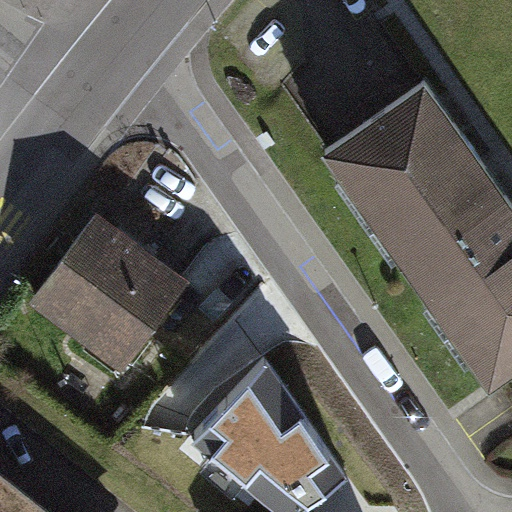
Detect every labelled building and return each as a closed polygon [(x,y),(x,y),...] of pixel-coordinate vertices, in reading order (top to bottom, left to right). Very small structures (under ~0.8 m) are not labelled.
[(423,72),(321,144),(403,259),(505,187),(423,72)] [(511,196),(505,187),(403,259),(490,380),(511,364),(511,196)] [(101,214),(36,309),(135,377),(201,282),(101,214)] [(345,467),(264,352),(188,433),(207,448),(198,460),(232,488),(243,477),(282,510),(345,467)] [(0,511),(51,511),(26,492),(5,475),(0,471),(0,511)]
